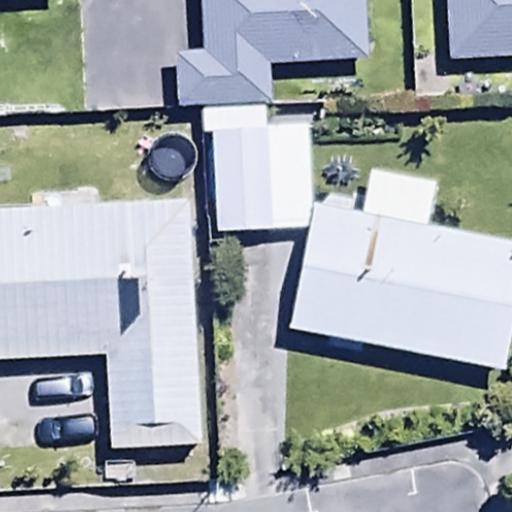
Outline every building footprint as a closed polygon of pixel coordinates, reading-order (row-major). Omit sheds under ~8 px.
[(172,115),(269,110),(267,75),(366,70),(362,0),(199,0),(203,62),(170,64),(172,115)] [(511,0),(440,0),(442,67),(511,65),(511,0)] [(301,241),(297,136),(263,137),(262,117),(194,120),(195,145),(205,145),(209,244),(301,241)] [(301,241),(279,340),(496,388),(511,313),(511,255),(423,236),(432,197),(366,183),(357,225),(307,214),(301,241)] [(183,212),(0,221),(0,371),(99,367),(104,461),(194,457),(183,212)]
